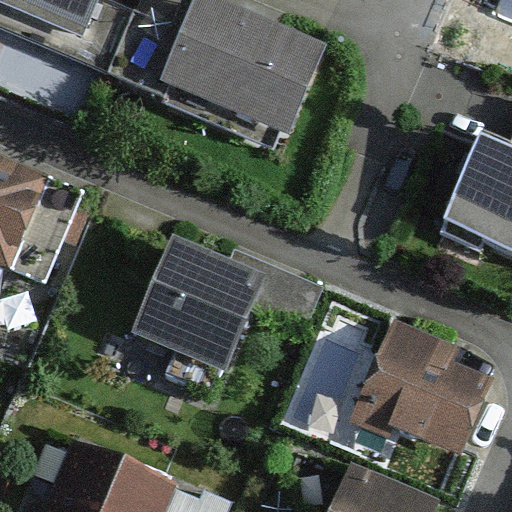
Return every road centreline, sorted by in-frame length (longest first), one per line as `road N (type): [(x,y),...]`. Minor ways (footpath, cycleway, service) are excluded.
road 1 (residential): [(317,266),(0,131)]
road 2 (residential): [(317,266),(415,47)]
road 3 (residential): [(511,365),(490,339),(317,266)]
road 4 (residential): [(303,0),(415,47)]
